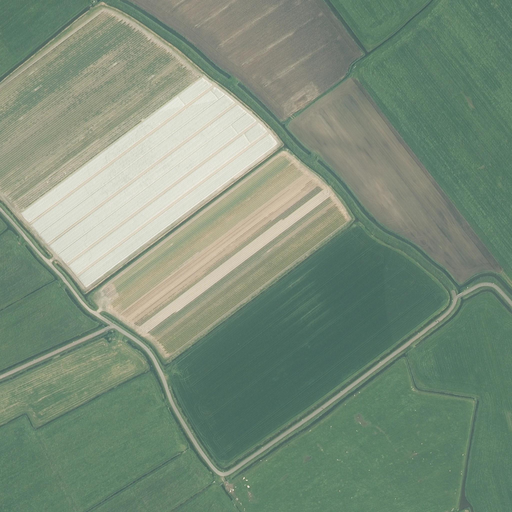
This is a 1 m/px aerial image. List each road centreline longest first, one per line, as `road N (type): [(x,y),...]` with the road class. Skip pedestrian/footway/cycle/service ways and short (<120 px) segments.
road 1 (unclassified): [(113,325),(146,350),(197,446),(225,474),(457,297)]
road 2 (track): [(309,161),(187,51),(108,0)]
road 3 (track): [(455,298),(407,250),(373,231),(309,161)]
road 4 (unclassified): [(113,325),(88,308),(0,209)]
